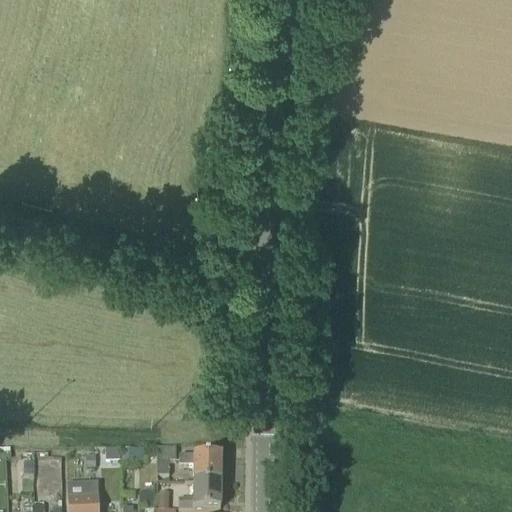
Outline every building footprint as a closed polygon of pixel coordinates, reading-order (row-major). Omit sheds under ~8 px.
[(119,450),(105,450),(105,462),(119,462),(119,450)] [(175,450),(156,451),(156,478),(168,478),(168,463),(175,463),(175,450)] [(120,462),(131,462),(131,451),(120,451),(120,462)] [(87,457),(88,469),(96,469),(95,456),(87,457)] [(220,485),(220,458),(178,458),(178,469),(193,469),(193,485),(220,485)] [(33,464),(23,464),(23,476),(33,476),(33,464)] [(178,501),(177,511),(219,511),(220,485),(193,485),(193,502),(178,501)] [(158,511),(167,511),(167,496),(159,496),(158,511)] [(67,511),(97,511),(98,501),(67,501),(67,511)]
